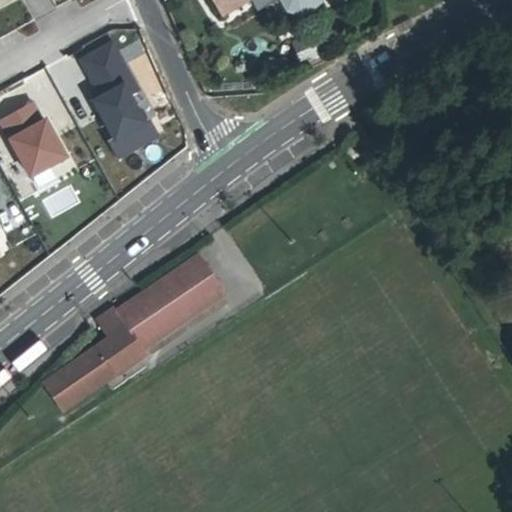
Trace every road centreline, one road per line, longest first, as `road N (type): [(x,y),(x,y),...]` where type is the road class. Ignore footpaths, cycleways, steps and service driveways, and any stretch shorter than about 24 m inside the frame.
road 1 (tertiary): [(493,0),(352,76),(218,168)]
road 2 (tertiary): [(218,168),(83,263),(0,339)]
road 3 (residential): [(146,0),(218,168)]
